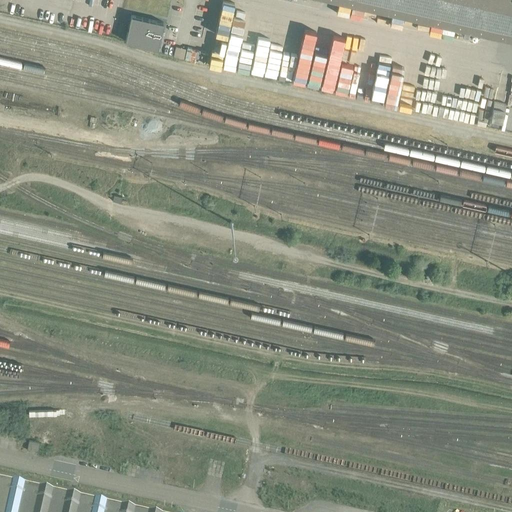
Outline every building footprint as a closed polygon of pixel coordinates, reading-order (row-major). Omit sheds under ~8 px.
[(0,0),(0,8),(17,13),(20,0),(0,0)] [(65,0),(41,0),(37,17),(112,34),(117,11),(65,0)] [(511,0),(337,0),(511,39),(511,0)] [(232,23),(233,2),(221,1),(219,22),(232,23)] [(273,29),(276,14),(265,12),(264,17),(268,17),(266,28),(273,29)] [(164,22),(153,20),(131,15),(125,41),(158,48),(164,22)] [(334,78),(342,43),(331,40),(323,75),(334,78)] [(223,68),(278,77),(281,55),(268,53),(267,55),(258,53),(258,50),(252,49),(253,45),(242,43),(241,49),(226,46),(223,68)] [(0,511),(166,511),(152,509),(138,506),(129,504),(120,502),(117,501),(74,491),(67,490),(64,489),(61,488),(25,481),(24,480),(0,474),(0,511)]
